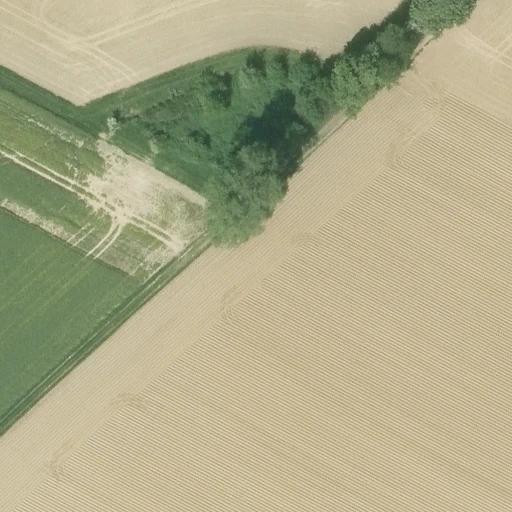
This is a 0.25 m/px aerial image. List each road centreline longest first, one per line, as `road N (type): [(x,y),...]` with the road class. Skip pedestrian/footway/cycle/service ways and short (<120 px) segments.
road 1 (track): [(459,0),(0,433)]
road 2 (track): [(238,209),(0,79)]
